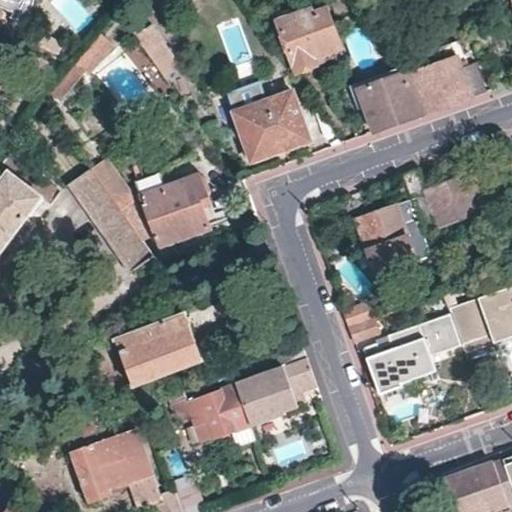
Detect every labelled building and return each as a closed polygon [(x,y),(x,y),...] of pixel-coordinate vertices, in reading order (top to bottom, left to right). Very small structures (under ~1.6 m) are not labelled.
[(75,0),(56,0),(76,30),(90,21),(75,0)] [(342,50),(328,9),(312,15),(310,9),(278,20),(297,72),(324,63),(322,56),(342,50)] [(132,32),(118,12),(85,51),(87,53),(99,62),(132,32)] [(222,22),(232,77),(253,73),(243,18),(222,22)] [(152,24),(135,36),(164,78),(182,66),(152,24)] [(426,70),(421,56),(412,68),(429,113),(465,100),(487,92),(476,64),(462,68),(455,50),(443,54),(446,63),(426,70)] [(99,62),(87,53),(54,93),(62,101),(86,72),(89,75),(99,62)] [(422,115),(406,74),(406,73),(392,79),(390,73),(377,78),(378,84),(358,92),(374,132),(398,124),(422,115)] [(310,142),(292,92),(234,113),(251,162),(310,142)] [(314,106),(328,148),(340,144),(314,106)] [(210,145),(199,127),(182,137),(193,156),(210,145)] [(0,253),(28,216),(31,216),(43,200),(51,206),(60,193),(10,155),(0,168),(8,175),(0,186),(0,253)] [(105,158),(92,168),(144,242),(149,238),(105,158)] [(92,168),(90,169),(69,185),(131,273),(155,257),(144,242),(92,168)] [(419,170),(403,175),(406,181),(410,194),(413,201),(424,233),(484,211),(471,174),(427,190),(419,170)] [(213,214),(200,175),(141,196),(159,247),(209,230),(205,218),(213,214)] [(410,194),(406,181),(398,183),(403,197),(410,194)] [(376,276),(432,256),(427,243),(424,233),(413,201),(356,220),(376,276)] [(432,256),(445,293),(457,289),(450,270),(452,269),(441,238),(427,243),(432,256)] [(511,286),(450,308),(452,313),(463,344),(467,353),(496,343),(498,351),(508,348),(507,347),(511,344),(511,286)] [(350,327),(376,318),(370,302),(344,311),(350,327)] [(433,356),(463,344),(452,313),(389,335),(394,348),(386,351),(383,342),(364,348),(381,395),(404,386),(403,383),(438,370),(433,356)] [(202,361),(185,315),(116,340),(133,387),(202,361)] [(381,333),(376,318),(350,327),(355,341),(381,333)] [(498,351),(496,343),(467,353),(470,362),(498,351)] [(307,402),(304,392),(318,387),(303,345),(289,350),(293,364),(236,385),(252,426),(287,414),(289,419),(301,415),(298,405),(307,402)] [(252,426),(236,385),(189,403),(187,399),(172,404),(178,422),(193,417),(202,442),(215,438),(215,440),(233,433),(238,446),(257,440),(252,426)] [(155,511),(184,511),(175,487),(158,493),(134,429),(101,440),(95,421),(65,432),(91,503),(111,495),(110,490),(131,482),(140,508),(152,504),(155,511)] [(505,469),(511,490),(511,455),(501,459),(505,469)] [(460,474),(444,480),(452,502),(457,501),(460,511),(498,511),(511,507),(511,490),(505,469),(501,459),(460,474)] [(200,502),(191,479),(178,483),(186,507),(200,502)]
